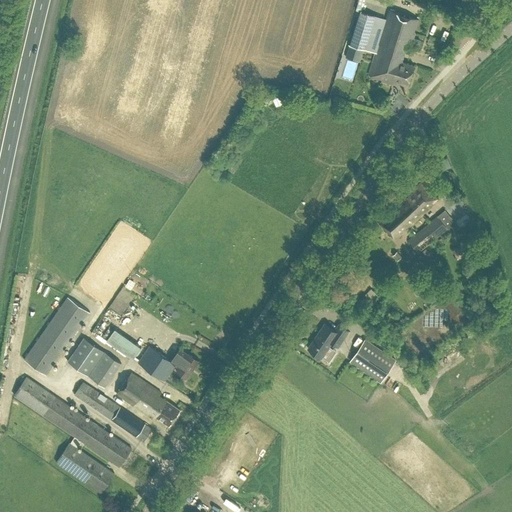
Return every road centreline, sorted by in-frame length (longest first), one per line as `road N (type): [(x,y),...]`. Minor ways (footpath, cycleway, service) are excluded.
road 1 (secondary): [(150,511),(409,130),(460,73)]
road 2 (motorway): [(0,209),(46,0)]
road 3 (track): [(420,398),(439,371),(479,348),(489,363),(440,394)]
